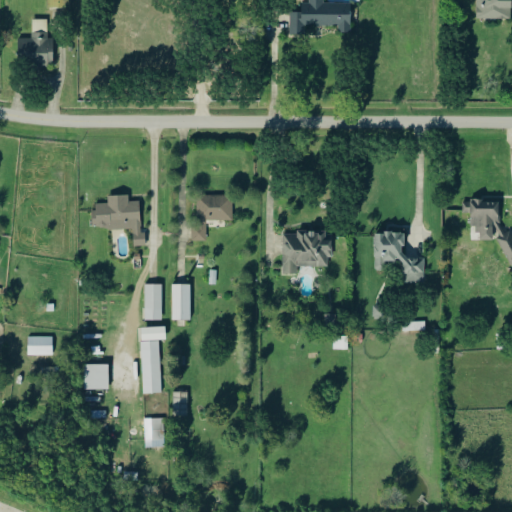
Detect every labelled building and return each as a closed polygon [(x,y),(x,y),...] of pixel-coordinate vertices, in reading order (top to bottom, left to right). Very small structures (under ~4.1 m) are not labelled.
[(68,9),(68,0),(45,0),(45,9),(68,9)] [(286,36),(302,37),(302,28),(348,30),(349,7),(321,6),(321,0),(298,0),(298,10),(287,10),(286,36)] [(508,22),(508,0),(476,0),(476,22),(508,22)] [(51,40),(45,40),(45,22),(30,21),(29,40),(15,40),(15,69),(50,70),(51,40)] [(230,197),(192,197),(192,243),(203,243),(204,222),(230,223),(230,197)] [(467,226),(476,226),(477,238),(500,237),(500,263),(511,263),(511,232),(499,232),(498,202),(467,203),(467,226)] [(138,203),(106,203),(106,229),(138,229),(138,203)] [(295,269),(328,269),(328,234),(279,234),(279,277),(295,277),(295,269)] [(401,235),(372,235),(372,273),(381,273),(381,265),(398,265),(398,276),(421,276),(422,261),(401,260),(401,235)] [(160,286),(143,286),(143,322),(160,322),(160,286)] [(170,322),(188,322),(188,286),(170,286),(170,322)] [(425,322),(402,323),(403,332),(425,332),(425,322)] [(141,328),(141,341),(166,340),(165,327),(141,328)] [(50,339),(25,339),(25,357),(50,357),(50,339)] [(138,343),(138,360),(157,360),(157,343),(138,343)] [(141,388),(157,388),(157,363),(141,363),(141,388)] [(109,390),(109,365),(84,366),(84,391),(109,390)] [(188,393),(173,392),(173,417),(187,417),(188,393)] [(149,442),(162,442),(162,420),(149,420),(149,442)]
